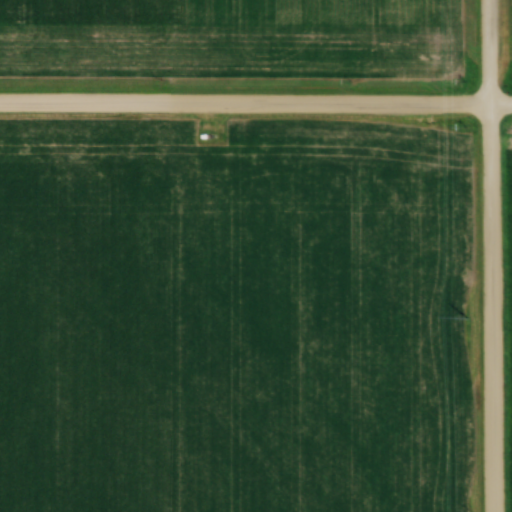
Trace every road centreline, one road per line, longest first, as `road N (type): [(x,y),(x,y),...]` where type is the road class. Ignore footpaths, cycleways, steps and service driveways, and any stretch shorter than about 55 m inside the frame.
road 1 (tertiary): [(497,511),(491,0)]
road 2 (residential): [(511,106),(0,106)]
